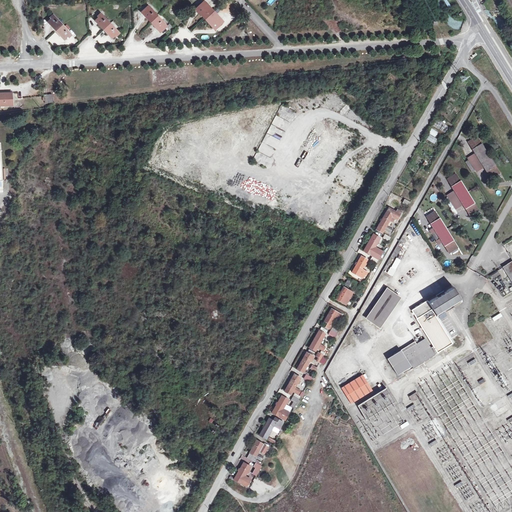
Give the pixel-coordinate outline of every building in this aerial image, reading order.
[(224,21),(205,2),(201,6),(203,7),(198,11),(214,28),(219,24),(220,25),(224,21)] [(168,26),(148,6),(146,9),(147,11),(144,14),(160,31),(163,28),(165,29),(168,26)] [(119,32),(100,12),(98,15),(99,16),(95,20),(112,37),(115,34),(117,35),(119,32)] [(71,34),(52,14),(50,16),(51,18),(47,22),(64,38),(67,35),(69,36),(71,34)] [(54,32),(48,40),(54,45),(60,37),(54,32)] [(101,37),(99,35),(95,38),(101,46),(110,39),(106,33),(101,37)] [(0,92),(0,106),(13,106),(12,92),(0,92)] [(54,94),(45,95),(46,103),(55,102),(54,94)] [(435,138),(438,132),(431,128),(425,139),(434,144),(437,139),(435,138)] [(489,169),(494,176),(502,172),(497,164),(484,143),(483,143),(479,136),(471,141),(479,153),(489,169)] [(301,154),(298,158),(303,162),(307,158),(301,154)] [(477,169),(470,158),(468,160),(475,171),(477,169)] [(480,208),(476,201),(462,179),(457,172),(450,177),(472,213),(480,208)] [(195,177),(192,183),(215,194),(218,187),(195,177)] [(240,218),(162,187),(157,199),(169,204),(168,207),(167,209),(190,218),(193,213),(235,230),(240,218)] [(457,206),(450,195),(447,197),(454,207),(457,206)] [(169,204),(157,199),(156,202),(168,207),(169,204)] [(133,207),(129,211),(137,217),(140,213),(133,207)] [(391,226),(386,224),(388,220),(391,222),(393,217),(395,218),(399,211),(395,208),(394,211),(387,207),(382,215),(374,229),(381,233),(384,228),(389,230),(391,226)] [(437,226),(433,228),(442,241),(445,239),(452,250),(460,245),(456,239),(457,238),(442,216),(438,210),(430,215),(437,226)] [(438,243),(431,232),(428,234),(435,245),(438,243)] [(382,250),(375,246),(380,237),(373,233),(368,241),(363,249),(373,254),(378,257),(382,250)] [(176,241),(172,245),(181,253),(184,249),(176,241)] [(362,273),(365,274),(367,271),(362,268),(367,259),(359,255),(355,262),(350,272),(359,277),(362,273)] [(392,276),(401,260),(396,257),(387,273),(392,276)] [(511,262),(502,268),(511,283),(511,262)] [(353,280),(348,276),(345,282),(350,285),(353,280)] [(434,354),(439,351),(440,352),(452,344),(446,336),(444,337),(433,319),(432,319),(431,316),(434,314),(433,314),(458,297),(451,286),(412,312),(417,320),(419,319),(436,347),(432,350),(426,341),(417,346),(416,343),(389,361),(399,377),(412,369),(413,369),(435,355),(434,354)] [(352,293),(350,292),(342,287),(334,299),(344,305),(352,293)] [(386,290),(366,319),(379,328),(399,298),(386,290)] [(326,327),(337,333),(339,329),(332,324),(336,318),(339,320),(342,315),(331,309),(324,322),(327,324),(326,327)] [(501,317),(499,313),(491,318),(493,322),(501,317)] [(320,330),(310,348),(317,352),(319,348),(325,352),(328,348),(321,344),(327,334),(320,330)] [(311,360),(312,360),(315,356),(308,352),(298,369),(304,373),(311,361),(311,360)] [(320,358),(318,362),(321,364),(325,356),(324,355),(319,353),(317,357),(320,358)] [(302,390),(297,387),(300,381),(301,381),(302,380),(301,380),(303,377),(295,373),(285,390),(293,394),(295,390),(300,393),(302,390)] [(373,391),(363,375),(342,388),(352,404),(373,391)] [(420,396),(417,391),(409,396),(412,401),(420,396)] [(285,420),(289,414),(283,410),(286,406),(289,400),(282,396),(272,413),(279,417),(285,420)] [(264,428),(260,435),(267,440),(273,429),(278,432),(284,422),(276,418),(274,421),(270,418),(265,425),(264,425),(263,427),(264,428)] [(258,458),(263,461),(266,456),(260,453),(262,451),(265,453),(269,445),(259,439),(249,456),(255,460),(257,456),(258,457),(258,458)] [(247,488),(249,484),(251,481),(245,477),(251,467),(244,463),(234,480),(247,488)]
